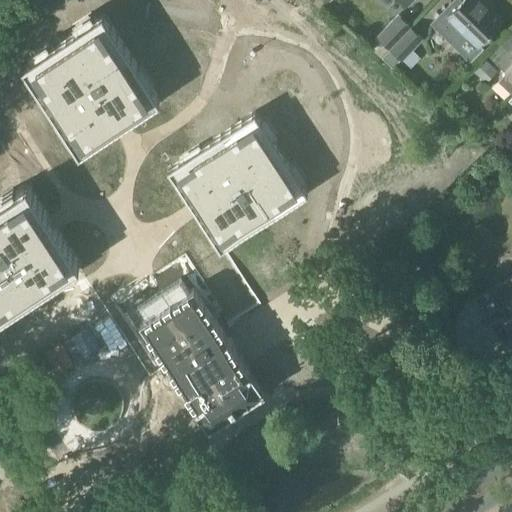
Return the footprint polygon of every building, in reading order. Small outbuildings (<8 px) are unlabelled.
[(451,0),(430,22),(469,61),(470,59),(471,60),(484,47),(480,43),(502,20),(490,9),(494,6),(487,0),(462,0),(457,5),(451,0)] [(105,9),(23,61),(79,149),(120,123),(161,97),(110,18),(105,9)] [(380,56),(389,47),(410,26),(398,14),(377,36),(380,39),(372,48),(380,56)] [(410,26),(389,47),(402,59),(422,38),(410,26)] [(511,48),(497,64),(504,71),(499,77),(511,89),(511,48)] [(498,70),(484,57),(472,69),(486,83),(498,70)] [(257,110),(169,167),(195,208),(221,248),(295,201),(302,196),(309,191),(257,110)] [(27,180),(0,196),(0,311),(79,261),(54,221),(27,180)] [(249,370),(220,326),(202,337),(197,329),(205,324),(198,312),(185,321),(164,290),(146,264),(142,267),(99,295),(138,353),(153,344),(208,426),(230,413),(232,417),(244,409),(242,405),(262,391),(259,387),(264,383),(253,367),(249,370)] [(489,289),(494,297),(501,309),(504,307),(511,321),(511,276),(489,289)] [(458,298),(439,295),(436,307),(455,311),(458,298)]
